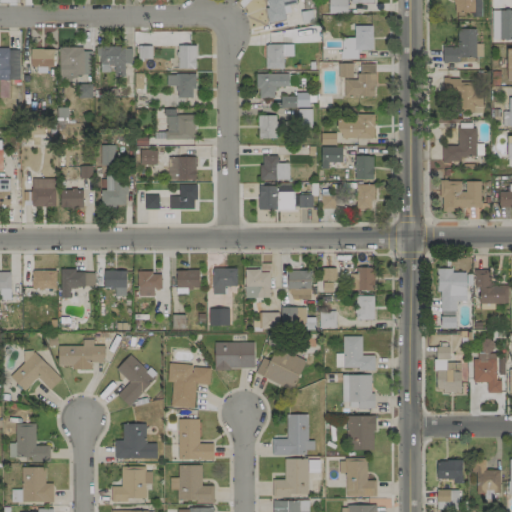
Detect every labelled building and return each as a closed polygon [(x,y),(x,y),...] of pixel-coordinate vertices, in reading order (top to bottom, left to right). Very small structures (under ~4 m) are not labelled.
[(263,0),(268,21),(290,16),(288,5),(296,3),(295,0),(263,0)] [(346,13),(345,0),(327,0),(328,14),(346,13)] [(480,0),(453,0),(453,12),(471,12),(471,17),(481,16),(480,0)] [(511,8),(491,8),(491,39),(511,39),(511,8)] [(353,15),(354,50),(371,50),(371,15),(353,15)] [(442,47),(442,62),(458,62),(458,57),(481,57),(481,44),(475,44),(475,29),(456,29),(457,46),(442,47)] [(292,44),(265,44),(264,69),(282,69),(282,56),(292,56),(292,44)] [(177,45),(177,69),(195,69),(195,46),(177,45)] [(131,63),(131,47),(96,46),(95,69),(110,69),(110,75),(123,75),(124,63),(131,63)] [(82,47),(58,47),(58,81),(73,81),(73,74),(91,74),(91,51),(82,51),(82,47)] [(19,49),(0,48),(0,77),(18,78),(19,49)] [(53,67),(52,48),(29,49),(30,69),(38,68),(53,67)] [(351,63),(337,63),(337,77),(351,77),(351,63)] [(374,64),(358,64),(357,80),(343,79),(343,96),(373,96),(374,64)] [(273,98),(273,86),(287,87),(287,73),(256,73),(256,98),(273,98)] [(193,74),(165,74),(166,86),(176,85),(176,98),(194,97),(193,74)] [(481,114),(481,83),(458,83),(459,78),(442,78),(442,97),(453,97),(453,113),(481,114)] [(308,107),(308,95),(280,94),(280,107),(308,107)] [(511,95),(507,96),(507,111),(501,111),(502,127),(511,126),(511,95)] [(193,114),(175,115),(175,110),(164,110),(164,139),(193,139),(193,114)] [(337,138),(373,138),(373,114),(356,114),(356,119),(337,119),(337,138)] [(257,139),(276,138),(275,115),(257,116),(257,139)] [(441,145),(441,161),(459,161),(459,156),(475,156),(475,128),(456,128),(457,145),(441,145)] [(335,133),(320,133),(320,144),(335,144),(335,133)] [(113,145),(98,145),(99,165),(114,165),(113,145)] [(341,147),(320,147),(320,169),(327,169),(327,162),(341,162),(341,147)] [(139,164),(156,165),(156,150),(139,150),(139,164)] [(372,156),(354,155),(353,179),(371,179),(372,156)] [(194,181),(195,157),(168,156),(168,180),(194,181)] [(260,180),(288,179),(287,163),(276,163),(276,156),(259,156),(260,180)] [(100,207),(125,206),(125,176),(104,176),(105,190),(100,190),(100,207)] [(0,207),(9,208),(9,178),(0,178),(0,207)] [(54,178),(30,179),(31,207),(55,206),(54,178)] [(480,181),(462,181),(439,181),(439,209),(480,209),(480,181)] [(372,184),(355,184),(355,208),(372,208),(372,184)] [(169,209),(195,209),(195,185),(178,185),(178,196),(168,196),(169,209)] [(257,210),(293,209),(293,191),(275,191),(275,186),(257,186),(257,210)] [(82,208),(82,189),(60,189),(59,208),(82,208)] [(158,195),(144,195),(144,209),(158,209),(158,195)] [(311,195),(298,195),(297,207),(311,208),(311,195)] [(320,208),(334,208),(334,195),(320,195),(320,208)] [(335,280),(334,267),(321,268),(321,281),(335,280)] [(374,267),(354,267),(354,290),(373,290),(374,267)] [(235,268),(211,268),(212,294),(224,294),(224,286),(235,286),(235,268)] [(436,268),(436,291),(439,291),(439,328),(455,328),(455,300),(465,300),(465,272),(451,272),(451,268),(436,268)] [(489,269),(474,269),(473,287),(478,287),(478,303),(507,304),(507,284),(489,284),(489,269)] [(55,270),(32,270),(31,288),(55,288),(55,270)] [(69,297),(69,288),(83,287),(83,270),(59,270),(60,298),(69,297)] [(125,270),(103,270),(102,287),(113,288),(113,295),(125,295),(125,270)] [(175,270),(175,288),(198,288),(198,270),(175,270)] [(269,271),(244,270),(244,297),(268,298),(269,271)] [(287,270),(287,294),(309,295),(309,271),(287,270)] [(10,272),(0,271),(0,298),(10,298),(10,272)] [(161,272),(137,272),(137,295),(153,296),(153,289),(160,289),(161,272)] [(331,292),(331,281),(323,282),(323,292),(331,292)] [(372,296),(354,296),(354,320),(373,319),(372,296)] [(208,325),(228,325),(228,308),(208,309),(208,325)] [(277,312),(260,312),(260,328),(277,328),(277,312)] [(180,328),(180,315),(171,314),(171,328),(180,328)] [(360,336),(341,336),(341,367),(373,368),(373,355),(360,355),(360,336)] [(81,346),(57,346),(57,366),(70,366),(70,370),(91,369),(91,362),(104,362),(104,345),(92,345),(92,339),(81,339),(81,346)] [(253,342),(214,342),(213,369),(253,369),(253,342)] [(262,357),(254,373),(291,391),(305,361),(276,347),(269,361),(262,357)] [(9,377),(24,391),(36,378),(49,390),(60,378),(33,352),(9,377)] [(128,382),(116,395),(128,406),(155,377),(129,353),(115,369),(128,382)] [(473,382),(486,382),(486,392),(498,393),(498,374),(503,375),(503,360),(495,360),(495,353),(473,353),(473,382)] [(459,361),(434,362),(435,392),(460,392),(459,361)] [(194,384),(208,384),(209,366),(167,364),(167,382),(171,382),(170,406),(193,407),(194,384)] [(341,406),(371,407),(371,375),(341,375),(341,406)] [(307,414),(285,415),(286,439),(271,439),(271,455),(305,455),(305,450),(313,450),(313,440),(307,440),(307,414)] [(373,449),(373,415),(345,416),(346,450),(373,449)] [(198,419),(177,419),(178,460),(212,459),(212,443),(198,443),(198,419)] [(34,423),(10,424),(10,457),(30,457),(30,462),(49,462),(49,445),(34,445),(34,423)] [(156,443),(145,443),(145,424),(122,423),(122,440),(114,440),(113,458),(155,459),(156,443)] [(307,496),(306,458),(283,459),(284,479),(271,480),(271,497),(307,496)] [(307,472),(318,472),(318,459),(307,460),(307,472)] [(375,496),(375,480),(366,480),(366,460),(338,461),(338,474),(345,474),(345,497),(375,496)] [(435,461),(435,479),(452,479),(452,483),(461,483),(460,460),(435,461)] [(499,496),(498,470),(485,470),(484,460),(473,461),(474,493),(484,493),(484,496),(499,496)] [(200,465),(177,465),(177,477),(169,477),(169,490),(176,489),(176,502),(213,502),(213,486),(201,486),(200,465)] [(52,483),(44,483),(44,467),(21,467),(21,490),(10,490),(10,502),(52,502),(52,483)] [(145,484),(150,484),(151,468),(120,468),(120,486),(111,486),(111,499),(144,500),(145,484)] [(435,490),(436,509),(458,509),(457,490),(435,490)] [(307,511),(307,500),(273,501),(273,511),(307,511)]
